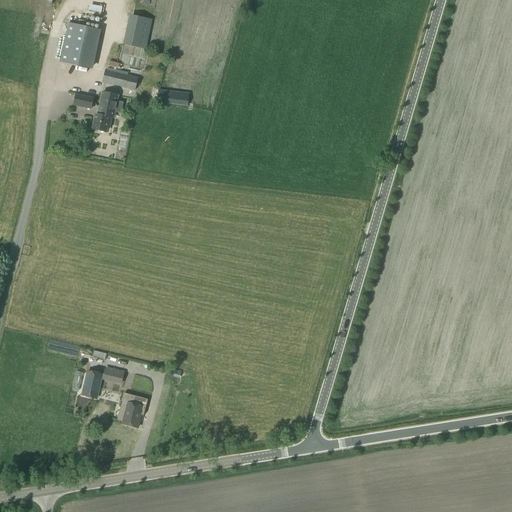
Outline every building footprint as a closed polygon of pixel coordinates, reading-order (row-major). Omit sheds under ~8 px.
[(131,0),(130,8),(143,11),(145,0),(131,0)] [(73,18),(65,17),(57,57),(91,63),(101,8),(84,5),(83,7),(76,6),(73,18)] [(105,71),(102,84),(134,91),(137,79),(127,76),(128,74),(107,69),(106,72),(105,71)] [(188,108),(189,95),(159,91),(158,104),(188,108)] [(96,115),(93,130),(106,132),(107,124),(110,125),(111,117),(114,117),(118,96),(103,92),(98,115),(96,115)] [(76,95),(74,105),(91,109),(93,98),(76,95)] [(105,360),(106,355),(93,351),(92,357),(105,360)] [(120,382),(122,373),(106,369),(103,378),(120,382)] [(96,399),(101,376),(101,375),(87,372),(82,396),(96,399)] [(78,395),(0,390),(0,406),(77,411),(78,395)] [(125,405),(120,424),(138,429),(143,409),(125,405)]
